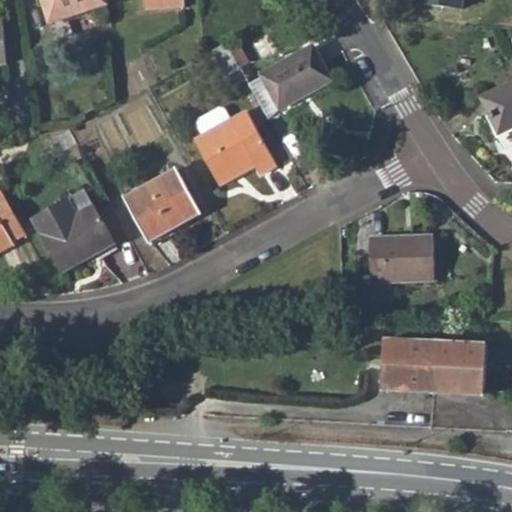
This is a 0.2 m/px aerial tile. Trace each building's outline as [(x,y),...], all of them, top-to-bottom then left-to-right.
[(103,0),(39,0),(51,30),(107,8),(103,0)] [(182,0),(143,0),(144,13),(184,9),(182,0)] [(467,0),(424,0),(424,7),(466,11),(467,0)] [(247,65),(234,41),(227,45),(240,69),(247,65)] [(226,81),(241,72),(240,69),(227,45),(211,53),(226,81)] [(311,50),(262,78),(281,112),(330,85),(311,50)] [(511,92),(485,104),(501,140),(511,134),(511,92)] [(206,136),(197,142),(220,186),(256,167),(262,176),(277,167),(247,114),(235,120),(229,110),(225,108),(201,121),(200,126),(206,136)] [(178,173),(125,201),(149,245),(202,216),(178,173)] [(13,241),(24,235),(0,191),(0,251),(13,245),(13,241)] [(87,193),(35,222),(65,275),(115,246),(87,193)] [(433,235),(369,238),(371,283),(376,282),(376,294),(394,293),(394,282),(435,281),(433,235)] [(361,296),(343,297),(344,329),(362,328),(361,296)] [(473,306),(472,325),(492,324),(493,307),(473,306)] [(488,344),(387,339),(385,389),(485,394),(488,344)]
